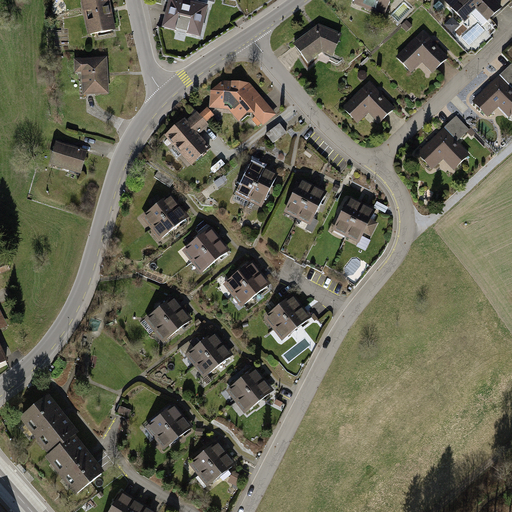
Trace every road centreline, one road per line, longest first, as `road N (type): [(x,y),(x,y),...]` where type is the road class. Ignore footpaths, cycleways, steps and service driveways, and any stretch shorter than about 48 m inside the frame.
road 1 (residential): [(246,511),(352,313),(402,243),(405,207),(375,166)]
road 2 (tertiary): [(0,388),(33,360),(73,304),(122,155),(167,91)]
road 3 (residential): [(511,32),(375,166)]
road 4 (residential): [(375,166),(310,109),(249,35)]
road 5 (track): [(406,227),(428,223),(511,147)]
road 6 (unknown): [(207,138),(234,155),(310,109)]
